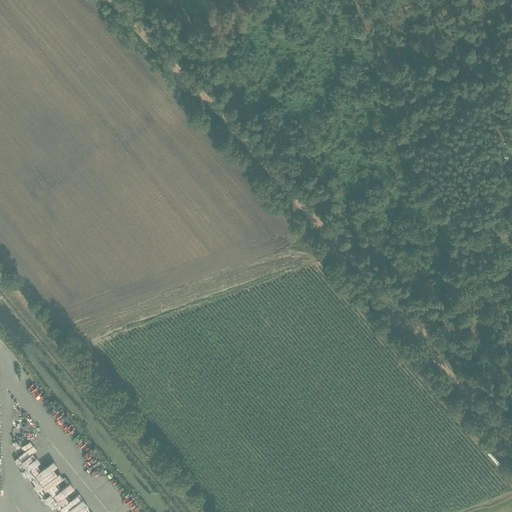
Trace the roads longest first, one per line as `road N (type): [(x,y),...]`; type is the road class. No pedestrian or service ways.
road 1 (track): [(104,0),(410,328)]
road 2 (track): [(410,328),(511,442)]
